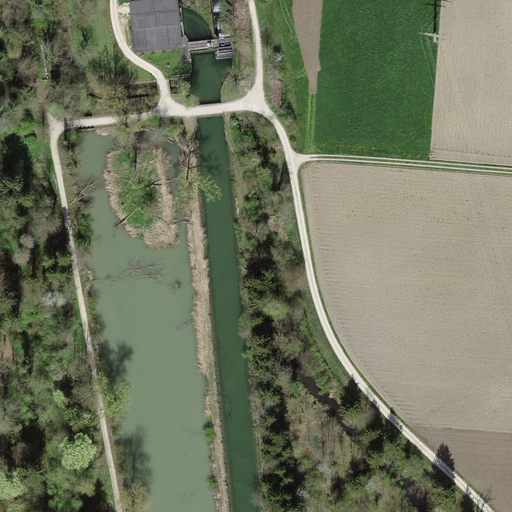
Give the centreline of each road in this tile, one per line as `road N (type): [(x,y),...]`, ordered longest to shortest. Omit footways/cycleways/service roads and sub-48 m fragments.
road 1 (track): [(489,511),(346,367),(321,313),(289,150)]
road 2 (track): [(52,121),(119,511)]
road 3 (track): [(289,150),(307,158),(511,172)]
